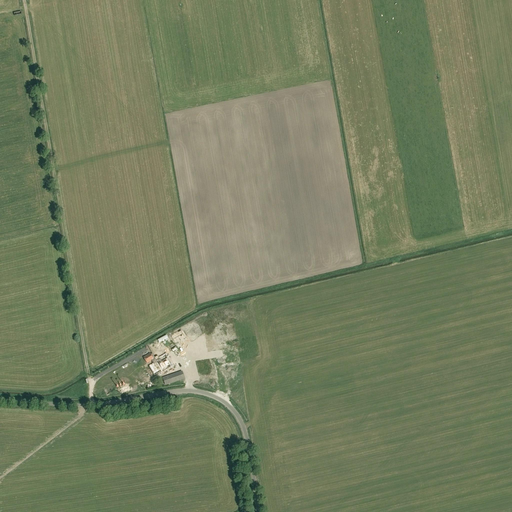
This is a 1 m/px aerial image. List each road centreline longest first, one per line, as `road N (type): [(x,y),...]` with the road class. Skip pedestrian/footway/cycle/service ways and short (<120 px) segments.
road 1 (track): [(24,0),(92,405)]
road 2 (unclassified): [(259,511),(245,432),(218,398),(180,391),(102,405),(0,401)]
